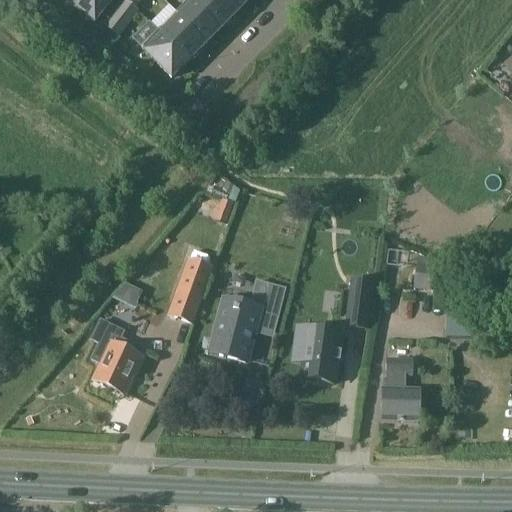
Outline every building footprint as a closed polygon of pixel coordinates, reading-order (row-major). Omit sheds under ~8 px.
[(62,0),(74,9),(81,0),(62,0)] [(81,0),(74,9),(94,24),(100,16),(109,24),(120,10),(125,4),(120,0),(81,0)] [(132,0),(127,0),(125,4),(135,11),(139,5),(132,0)] [(192,0),(190,0),(175,16),(205,46),(222,28),(192,0)] [(227,0),(192,0),(222,28),(239,11),(227,0)] [(250,0),(227,0),(239,11),(250,0)] [(135,11),(125,4),(120,10),(129,18),(135,11)] [(175,16),(158,33),(188,63),(205,46),(175,16)] [(188,63),(158,33),(141,50),(171,80),(188,63)] [(220,202),(213,223),(226,227),(233,207),(220,202)] [(189,265),(169,318),(192,326),(211,273),(189,265)] [(461,298),(464,275),(465,272),(416,266),(412,292),(461,298)] [(354,278),(351,304),(370,306),(374,280),(354,278)] [(137,308),(145,294),(131,287),(123,301),(137,308)] [(269,288),(262,315),(278,319),(285,292),(269,288)] [(444,340),(504,342),(506,309),(445,307),(444,340)] [(223,311),(215,340),(223,342),(219,358),(245,365),(253,335),(259,313),(250,311),(247,310),(245,317),(223,311)] [(125,334),(99,322),(89,344),(98,348),(90,364),(100,368),(93,384),(122,397),(140,359),(129,354),(132,346),(121,341),(125,334)] [(300,338),(299,327),(283,328),(284,339),(300,338)] [(302,366),(301,377),(334,381),(340,332),(307,328),(302,366)] [(411,365),(387,364),(386,378),(405,378),(411,379),(412,365),(411,365)] [(382,381),(381,392),(381,393),(383,393),(382,425),(417,426),(418,394),(405,393),(405,378),(386,378),(386,381),(382,381)]
